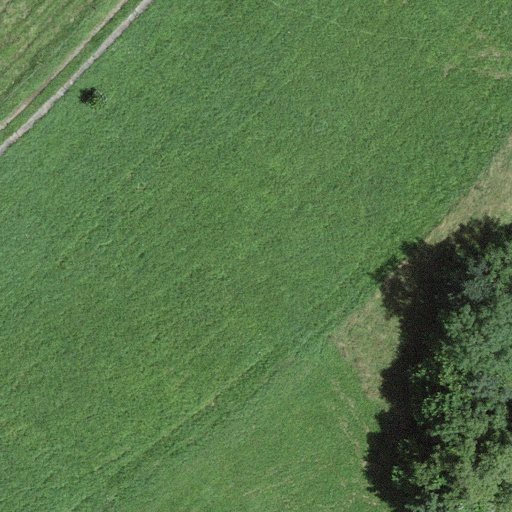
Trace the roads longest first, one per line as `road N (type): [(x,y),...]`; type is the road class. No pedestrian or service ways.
road 1 (track): [(110,0),(0,102)]
road 2 (track): [(511,366),(496,511)]
